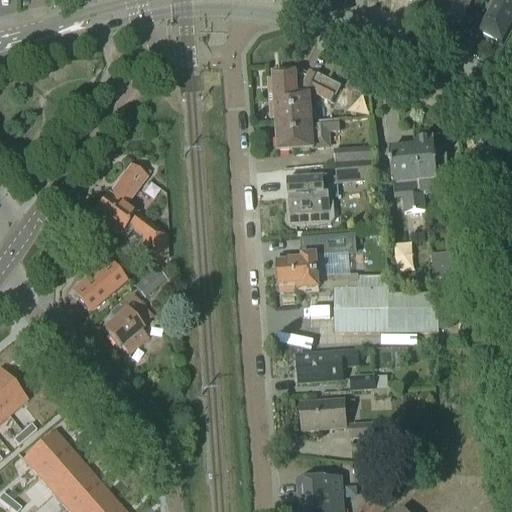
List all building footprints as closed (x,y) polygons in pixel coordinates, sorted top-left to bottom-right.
[(437,0),(432,12),(441,16),(441,18),(457,26),(470,0),(437,0)] [(489,16),(479,35),(489,40),(491,44),(495,46),(500,45),(502,47),(505,48),(511,35),(511,0),(509,0),(509,2),(505,0),(495,0),(490,11),(489,16)] [(272,81),(267,81),(270,120),(275,119),(275,126),(311,123),(311,124),(316,124),(316,123),(315,109),(310,109),(310,105),(315,95),(331,103),(338,88),(309,73),(307,77),(302,75),(295,75),(295,74),(271,76),(272,81)] [(311,123),(275,126),(277,154),(296,153),(296,157),(308,156),(308,152),(313,151),(323,150),(322,133),(340,132),(339,121),(316,123),(316,124),(311,124),(311,123)] [(433,140),(415,142),(417,169),(420,168),(421,183),(437,181),(436,171),(448,170),(446,152),(434,153),(433,140)] [(403,152),(390,153),(393,186),(421,183),(420,168),(417,169),(415,142),(413,142),(414,146),(403,147),(403,152)] [(334,152),(335,165),(376,162),(375,149),(334,152)] [(377,179),(376,163),(376,162),(335,165),(336,180),(376,178),(376,179),(377,179)] [(94,216),(92,218),(119,239),(127,228),(141,240),(143,265),(166,263),(164,239),(135,217),(135,216),(125,208),(146,181),(130,169),(101,207),(97,208),(94,213),(94,216)] [(290,216),(286,216),(287,226),(291,229),(330,227),(334,222),(333,204),(329,204),(327,179),(287,182),(290,216)] [(437,181),(421,183),(393,186),(394,200),(403,199),(405,216),(415,214),(414,197),(424,196),(425,197),(438,196),(437,181)] [(424,196),(414,197),(415,214),(426,213),(425,197),(424,196)] [(302,263),(277,265),(279,296),(319,293),(315,248),(300,249),(302,263)] [(467,254),(433,258),(438,291),(472,287),(467,254)] [(90,282),(72,298),(88,316),(125,285),(109,267),(105,269),(102,266),(87,279),(90,282)] [(145,280),(134,289),(144,301),(155,291),(166,282),(156,270),(145,280)] [(358,277),(324,277),(324,292),(334,292),(334,336),(440,336),(440,297),(390,297),(389,279),(358,279),(358,277)] [(126,316),(104,335),(118,352),(121,350),(127,358),(147,342),(140,334),(141,333),(139,331),(152,321),(140,307),(128,317),(126,316)] [(465,327),(465,345),(489,345),(489,327),(465,327)] [(356,354),(296,358),(298,386),(342,383),(341,369),(357,368),(356,354)] [(0,372),(0,409),(9,419),(27,404),(0,372)] [(374,379),(350,381),(351,392),(375,391),(374,379)] [(343,403),(300,406),(301,434),(345,430),(343,403)] [(0,409),(0,426),(9,419),(0,409)] [(30,427),(21,435),(26,441),(36,433),(30,427)] [(373,427),(349,428),(350,440),(374,438),(373,427)] [(53,434),(22,462),(38,480),(69,453),(53,434)] [(17,449),(26,441),(21,435),(12,442),(17,449)] [(69,453),(38,480),(53,498),(85,470),(69,453)] [(374,466),(355,464),(354,477),(374,477),(374,466)] [(85,470),(53,498),(65,511),(70,511),(100,487),(85,470)] [(342,511),(341,479),(295,482),(297,511),(342,511)] [(100,487),(70,511),(105,511),(115,504),(100,487)] [(0,504),(6,510),(11,503),(2,496),(0,498),(0,504)] [(401,511),(511,511),(511,502),(501,511),(404,511),(403,511),(401,511)] [(19,511),(21,511),(11,503),(6,510),(8,511),(19,511)]
